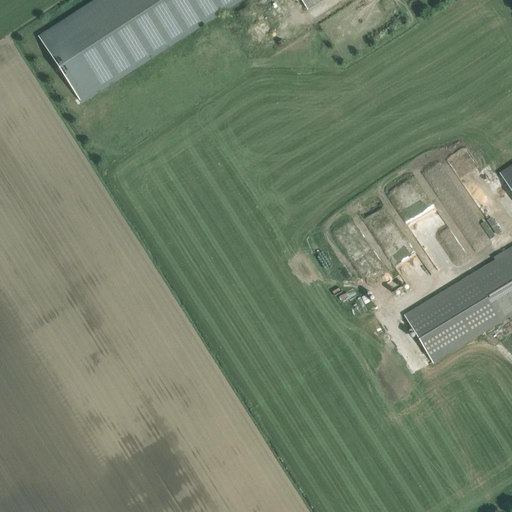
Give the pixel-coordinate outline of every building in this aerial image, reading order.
[(296,0),(299,4),(303,2),(301,0),(94,0),(38,36),(83,104),(242,0),(296,0)] [(301,0),(303,2),(308,10),(322,0),(301,0)] [(511,168),(501,176),(511,193),(511,168)] [(496,216),(487,222),(498,237),(507,231),(496,216)] [(511,252),(405,317),(432,362),(511,313),(511,252)]
